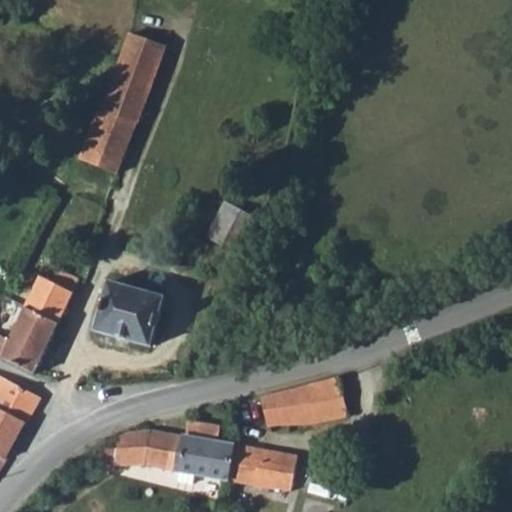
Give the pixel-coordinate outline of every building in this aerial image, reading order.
[(119,173),(127,151),(167,44),(131,31),(103,108),(100,107),(82,159),(119,173)] [(209,237),(241,252),(259,217),(227,201),(209,237)] [(0,353),(37,369),(75,291),(41,274),(10,341),(0,336),(0,353)] [(96,331),(151,349),(167,298),(111,281),(96,331)] [(0,375),(0,408),(25,421),(39,394),(0,375)] [(259,396),(267,425),(320,424),(347,415),(337,376),(259,396)] [(0,451),(7,456),(25,421),(0,408),(0,451)] [(118,433),(116,464),(146,464),(178,469),(177,478),(191,480),(193,471),(226,478),(232,444),(217,442),(220,427),(188,421),(185,436),(152,431),(118,433)] [(226,478),(282,487),(292,489),(299,456),(232,444),(226,478)] [(280,505),(291,508),(293,495),(281,492),(280,505)]
